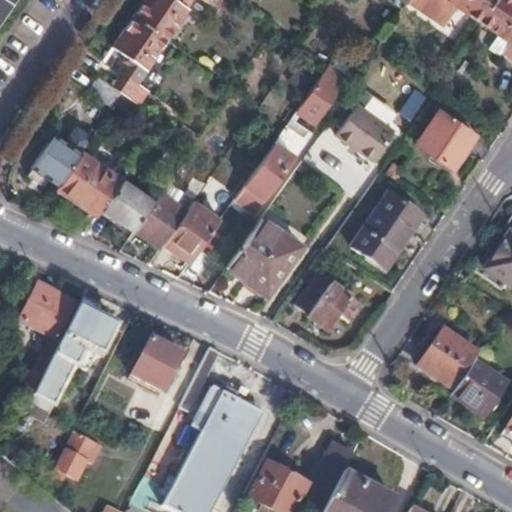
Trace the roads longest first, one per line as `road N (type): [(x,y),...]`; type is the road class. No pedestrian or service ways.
road 1 (residential): [(0,223),(342,393)]
road 2 (residential): [(511,172),(342,393)]
road 3 (residential): [(342,393),(511,493)]
road 4 (residential): [(0,128),(87,0)]
